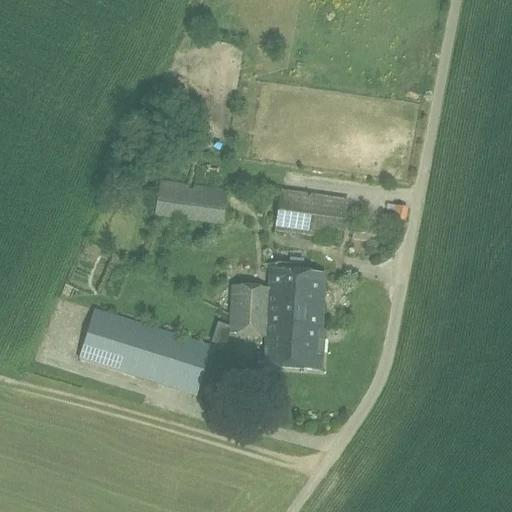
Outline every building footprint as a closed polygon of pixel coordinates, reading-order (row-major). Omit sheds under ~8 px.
[(221,223),(225,190),(162,181),(157,214),(221,223)] [(348,201),(282,190),(276,231),(341,241),(348,201)] [(407,208),(405,207),(395,206),(393,220),(405,222),(407,208)] [(353,240),(375,243),(377,229),(355,226),(353,240)] [(321,337),(325,274),(270,270),(269,288),(232,285),(229,332),(266,339),(264,367),(323,370),(324,337),(321,337)] [(211,346),(95,310),(79,359),(196,396),(211,346)]
